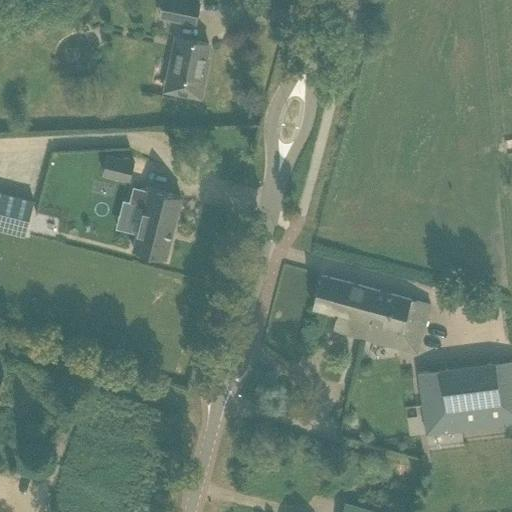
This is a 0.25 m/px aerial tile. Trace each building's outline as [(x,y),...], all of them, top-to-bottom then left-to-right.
[(162,0),(160,13),(197,20),(201,3),(184,0),(162,0)] [(97,3),(88,3),(89,16),(97,16),(97,3)] [(174,36),(162,93),(202,100),(211,58),(208,59),(211,43),(174,36)] [(107,156),(102,175),(129,182),(133,167),(134,163),(107,156)] [(149,189),(149,191),(133,187),(129,202),(145,206),(133,251),(165,259),(181,197),(149,189)] [(0,228),(25,235),(33,202),(0,193),(0,228)] [(48,241),(44,253),(57,257),(60,245),(48,241)] [(333,330),(363,338),(376,290),(321,275),(312,308),(338,315),(333,330)] [(376,290),(363,338),(398,348),(402,336),(421,341),(431,305),(376,290)] [(348,354),(343,372),(351,374),(356,357),(348,354)] [(511,423),(511,360),(482,364),(485,391),(457,394),(454,368),(418,372),(426,434),(511,423)]
